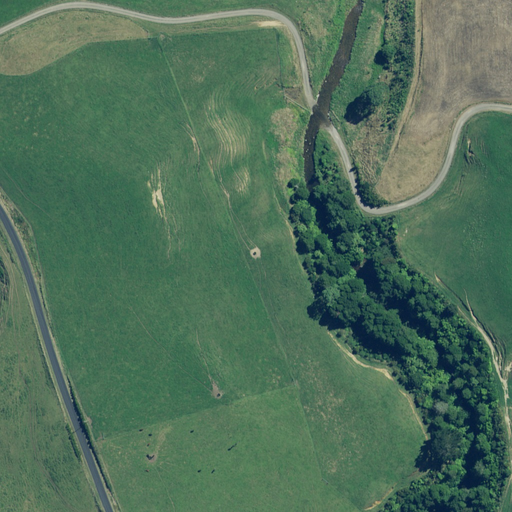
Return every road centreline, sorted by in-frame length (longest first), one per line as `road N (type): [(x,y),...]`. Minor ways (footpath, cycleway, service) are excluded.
road 1 (track): [(87,0),(151,17),(268,8),(303,52),(308,101),(350,154),(367,198),(400,198),(438,172),(449,134),(479,99),(511,107)]
road 2 (unclassified): [(109,511),(0,213)]
